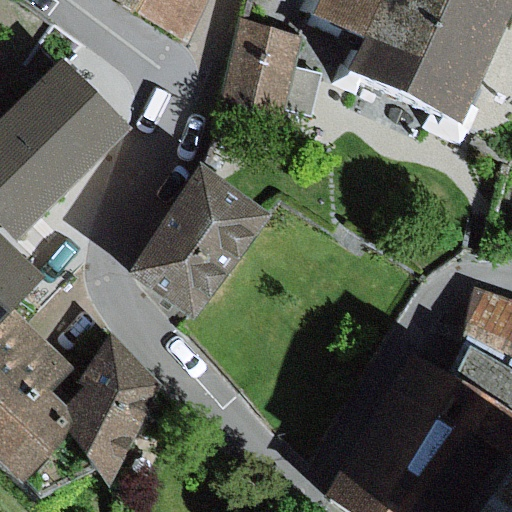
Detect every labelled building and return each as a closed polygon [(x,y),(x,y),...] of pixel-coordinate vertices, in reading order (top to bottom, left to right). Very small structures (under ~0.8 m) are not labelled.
[(84,0),(176,58),(203,2),(199,0),(84,0)] [(447,141),(510,0),(313,0),(301,26),(348,52),(331,85),(447,141)] [(232,24),(212,105),(277,121),(279,114),(289,69),(297,40),(232,24)] [(0,67),(0,91),(12,79),(0,67)] [(317,76),(289,69),(279,114),(307,120),(317,76)] [(120,139),(51,72),(0,123),(0,241),(9,250),(120,139)] [(191,180),(121,282),(193,330),(262,229),(191,180)] [(0,251),(0,318),(5,314),(35,280),(0,251)] [(511,311),(482,300),(463,339),(511,368),(511,311)] [(0,318),(0,485),(9,495),(59,444),(73,429),(59,415),(45,402),(70,377),(5,314),(0,318)] [(155,394),(101,343),(70,390),(75,394),(59,415),(73,429),(59,444),(97,497),(155,394)] [(314,506),(322,511),(511,511),(511,381),(465,351),(443,394),(405,371),(314,506)]
